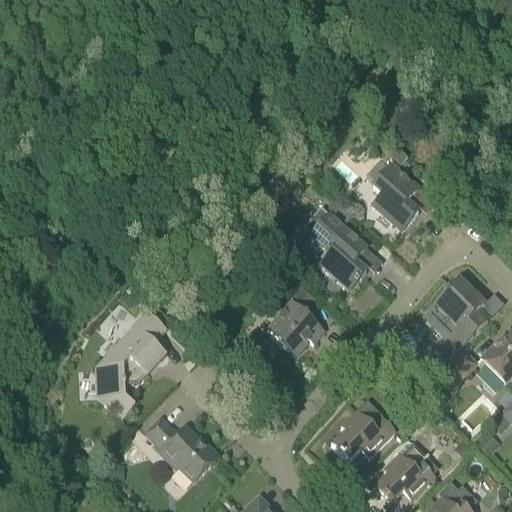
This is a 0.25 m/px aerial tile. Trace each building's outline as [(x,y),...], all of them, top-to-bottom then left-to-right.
[(398,173),(407,163),(400,156),(390,166),(398,173)] [(401,237),(418,219),(406,209),(418,196),(391,172),(372,192),(381,200),(372,211),(401,237)] [(353,222),(335,206),(327,216),(344,231),(353,222)] [(297,230),(323,253),(330,259),(320,270),(349,296),(366,278),(354,267),(366,254),(315,209),(297,230)] [(191,267),(178,277),(185,285),(198,275),(191,267)] [(459,287),(451,295),(425,322),(459,355),(487,327),(477,317),(483,311),(459,287)] [(291,308),(266,337),(295,363),(309,346),(312,350),(324,337),(291,308)] [(117,350),(114,350),(106,360),(106,363),(95,374),(96,402),(122,425),(132,415),(131,409),(125,403),(124,390),(139,390),(166,360),(154,349),(166,335),(146,317),(117,350)] [(511,339),(508,336),(480,365),(509,393),(511,389),(511,339)] [(453,394),(477,370),(467,360),(443,384),(453,394)] [(415,369),(401,383),(420,402),(434,388),(415,369)] [(497,405),(506,413),(511,404),(511,399),(506,394),(497,405)] [(446,408),(436,398),(430,405),(439,414),(446,408)] [(428,411),(420,402),(413,408),(421,417),(428,411)] [(510,429),(511,427),(511,408),(501,419),(502,420),(500,422),(508,430),(509,428),(510,429)] [(330,451),(347,468),(359,456),(368,465),(395,437),(380,423),(371,432),(356,417),(340,433),(344,437),(330,451)] [(219,463),(199,443),(197,445),(185,433),(177,441),(160,424),(145,439),(162,456),(159,459),(175,475),(178,473),(193,488),(219,463)] [(486,439),(475,451),(487,463),(498,451),(486,439)] [(463,446),(453,456),(464,467),(474,457),(463,446)] [(413,450),(401,462),(398,459),(383,475),(387,479),(373,493),(390,510),(402,498),(411,507),(435,483),(420,468),(426,463),(413,450)] [(473,511),(477,509),(461,492),(457,496),(450,489),(438,502),(440,504),(431,511),(473,511)] [(508,505),(507,499),(506,494),(496,495),(496,496),(498,507),(508,505)] [(268,511),(258,502),(248,511),(268,511)]
